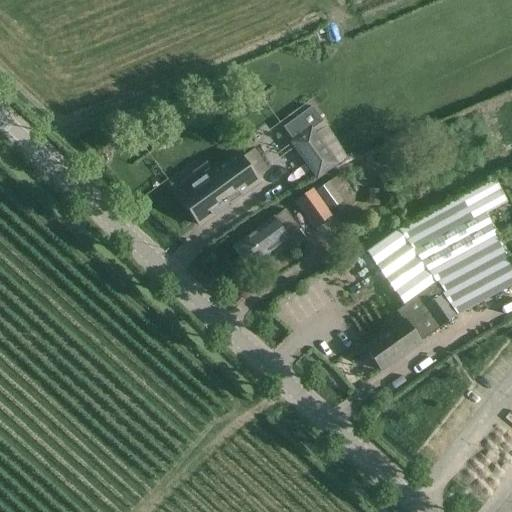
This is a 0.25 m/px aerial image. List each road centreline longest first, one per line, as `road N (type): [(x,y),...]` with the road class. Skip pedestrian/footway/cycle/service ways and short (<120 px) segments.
road 1 (tertiary): [(426,511),(0,115)]
road 2 (track): [(289,385),(232,426),(142,511)]
